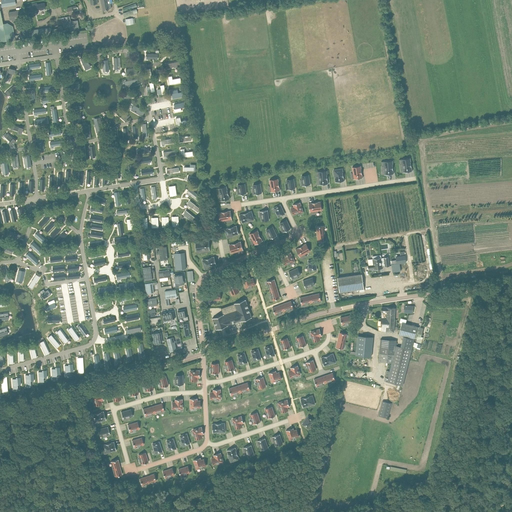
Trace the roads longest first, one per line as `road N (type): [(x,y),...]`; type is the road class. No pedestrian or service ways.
road 1 (unclassified): [(203,353),(322,312),(511,287)]
road 2 (residential): [(204,392),(168,393),(114,413),(134,470),(207,441)]
road 3 (unclassified): [(0,409),(203,353)]
road 4 (residential): [(203,353),(202,277),(269,248)]
road 5 (residential): [(204,382),(321,348),(324,321)]
road 6 (residential): [(415,178),(281,198)]
